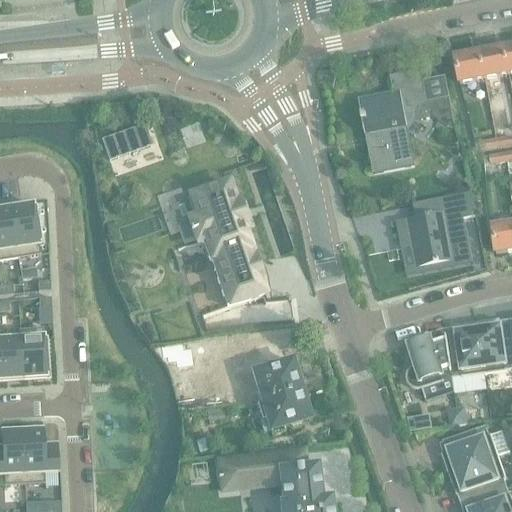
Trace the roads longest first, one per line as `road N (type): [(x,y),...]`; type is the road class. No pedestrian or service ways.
road 1 (residential): [(71,407),(61,181),(43,168),(0,168)]
road 2 (residential): [(405,511),(347,333)]
road 3 (residential): [(511,286),(347,333)]
road 4 (secondary): [(0,59),(167,44)]
road 5 (unclassified): [(347,333),(307,174)]
road 6 (secondary): [(159,13),(0,38)]
road 7 (unclassified): [(307,174),(303,144),(254,50)]
road 8 (unclassified): [(230,67),(307,174)]
